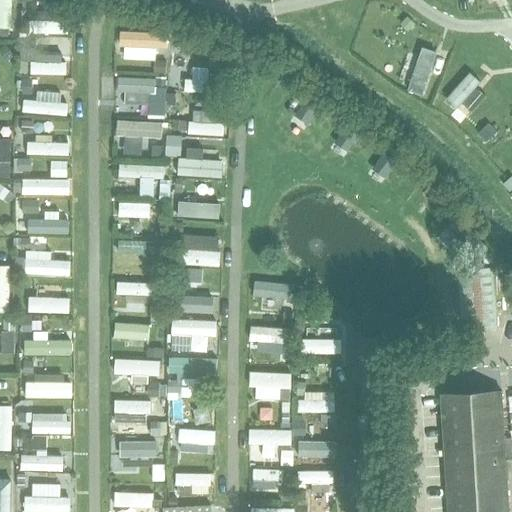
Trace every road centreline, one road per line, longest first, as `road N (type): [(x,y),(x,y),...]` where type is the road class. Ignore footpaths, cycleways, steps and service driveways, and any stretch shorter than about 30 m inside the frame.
road 1 (residential): [(107,0),(97,58),(97,511)]
road 2 (residential): [(511,359),(491,351),(419,376),(409,403),(414,511)]
road 3 (track): [(237,511),(237,322)]
